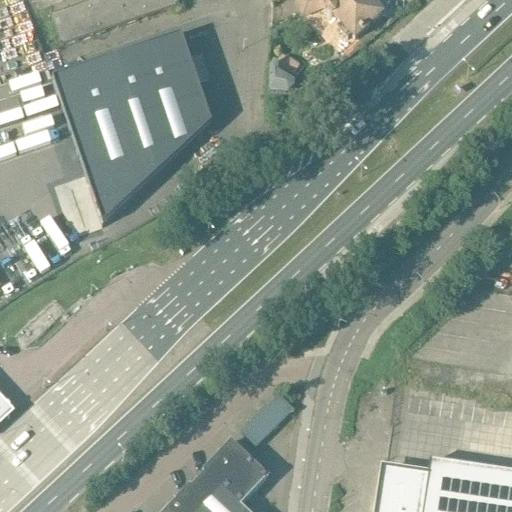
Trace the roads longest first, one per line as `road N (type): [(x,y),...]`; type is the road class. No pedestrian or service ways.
road 1 (primary): [(504,0),(0,474)]
road 2 (primary): [(39,511),(511,69)]
road 3 (unclassified): [(313,511),(332,376),(380,302),(511,166)]
road 4 (unclassified): [(252,124),(250,0)]
